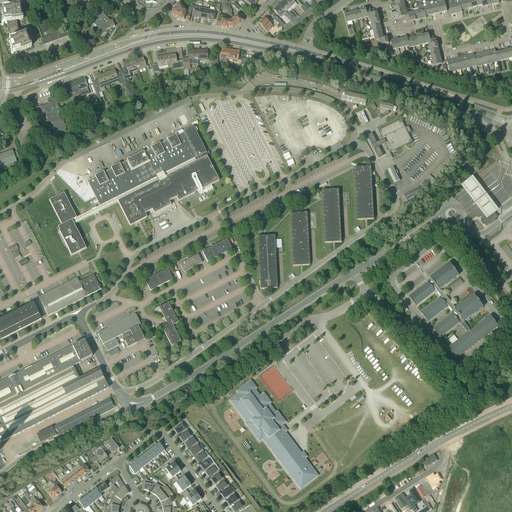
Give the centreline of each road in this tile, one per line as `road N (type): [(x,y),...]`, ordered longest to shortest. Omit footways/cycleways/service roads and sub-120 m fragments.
road 1 (track): [(317,417),(309,425),(335,470),(288,503),(215,414),(207,393),(270,345)]
road 2 (secondary): [(304,50),(209,32),(164,33),(0,83)]
road 3 (secondary): [(0,92),(161,41),(220,40),(302,57)]
road 4 (secondary): [(302,57),(508,131)]
road 5 (secondary): [(511,119),(304,50)]
road 6 (residential): [(387,0),(394,32),(437,22),(445,53),(504,40),(501,5),(511,3)]
road 7 (tertiary): [(326,511),(511,406)]
road 8 (residential): [(118,463),(160,431),(221,511)]
